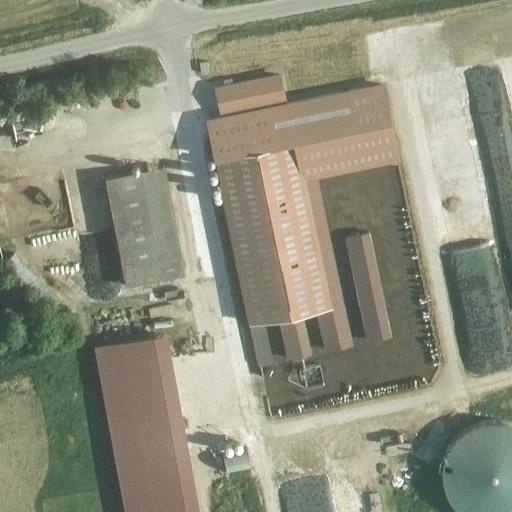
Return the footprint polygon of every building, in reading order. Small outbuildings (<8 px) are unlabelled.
[(282,67),(217,81),(223,111),(290,97),(282,67)] [(288,102),(211,118),(243,325),(328,308),(303,179),(407,160),(386,80),(288,102)] [(163,162),(101,174),(123,284),(184,272),(163,162)] [(463,213),(481,212),(479,172),(461,173),(463,213)] [(468,217),(460,221),(473,246),(482,242),(468,217)] [(3,260),(67,324),(77,313),(14,250),(3,260)] [(188,290),(167,295),(169,305),(191,301),(188,290)] [(226,468),(248,465),(230,355),(209,358),(218,408),(187,413),(183,388),(167,390),(186,511),(230,511),(233,511),(226,468)] [(174,372),(156,376),(158,387),(176,384),(174,372)] [(469,420),(452,431),(441,448),(436,467),(438,487),(448,505),(456,511),(511,511),(511,420),(508,419),(488,416),(469,420)] [(377,488),(391,501),(409,481),(395,468),(377,488)]
